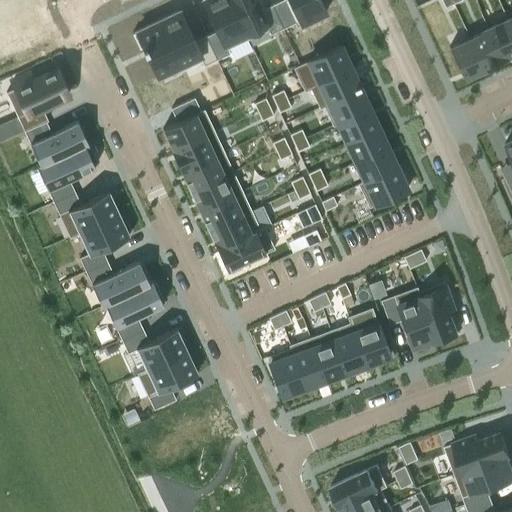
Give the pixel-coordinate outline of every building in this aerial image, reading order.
[(228,0),(218,0),(204,7),(217,33),(205,39),(214,59),(226,54),(222,44),(244,34),(228,0)] [(255,0),(228,0),(244,34),(267,23),(271,33),(283,27),(274,7),(262,12),(255,0)] [(285,0),(286,1),(274,7),(283,27),(295,22),(292,14),(316,3),(314,0),(285,0)] [(180,18),(158,28),(175,66),(198,55),(202,65),(214,59),(205,39),(193,45),(180,18)] [(511,27),(508,18),(488,27),(504,62),(511,57),(511,27)] [(488,27),(469,37),(485,71),(504,62),(488,27)] [(158,28),(135,39),(148,65),(136,71),(145,91),(157,86),(153,76),(175,66),(158,28)] [(469,37),(448,46),(463,79),(483,70),(484,71),(485,71),(469,37)] [(340,45),(293,67),(303,90),(350,68),(340,45)] [(12,88),(5,91),(14,110),(21,125),(23,130),(46,119),(44,114),(42,110),(40,106),(67,94),(65,87),(55,68),(32,79),(28,73),(11,81),(14,87),(12,88)] [(350,68),(303,90),(304,91),(309,88),(318,107),(359,87),(350,68)] [(359,87),(318,107),(319,108),(323,106),(331,124),(368,107),(359,87)] [(282,90),(271,95),(274,103),(286,98),(282,90)] [(193,97),(170,108),(176,121),(199,110),(193,97)] [(265,97),(253,103),(257,111),(269,106),(265,97)] [(286,98),(274,103),(278,112),(290,106),(286,98)] [(269,106),(257,111),(261,120),(273,114),(269,106)] [(368,107),(331,124),(332,125),(336,123),(345,142),(378,126),(368,107)] [(203,109),(162,128),(172,150),(171,150),(171,151),(214,131),(203,109)] [(46,119),(23,130),(30,145),(32,144),(38,156),(41,162),(39,163),(35,164),(36,166),(87,142),(76,120),(76,119),(50,131),(45,120),(47,119),(46,119)] [(378,126),(345,142),(354,161),(387,146),(378,126)] [(301,129),(289,134),(293,142),(304,137),(301,129)] [(214,131),(171,151),(180,171),(223,151),(214,131)] [(283,136),(271,142),(275,150),(287,145),(283,136)] [(304,137),(293,142),(297,151),(308,145),(304,137)] [(87,142),(36,166),(37,167),(39,167),(47,185),(45,185),(52,200),(74,190),(68,179),(93,167),(94,166),(86,151),(87,151),(84,145),(87,144),(87,142)] [(287,145),(275,150),(279,159),(291,153),(287,145)] [(387,146),(354,161),(363,180),(357,183),(357,184),(396,166),(387,146)] [(223,151),(180,171),(189,190),(232,170),(223,151)] [(396,166),(357,184),(368,206),(406,189),(396,166)] [(319,168),(307,173),(311,181),(323,176),(319,168)] [(232,170),(189,190),(198,210),(241,190),(232,170)] [(301,176),(289,181),(293,190),(305,184),(301,176)] [(323,176),(311,181),(315,190),(327,184),(323,176)] [(305,184),(293,190),(297,198),(309,193),(305,184)] [(74,190),(52,200),(68,235),(118,212),(111,198),(112,198),(108,189),(79,202),(74,190)] [(241,190),(198,210),(208,230),(250,210),(241,190)] [(317,196),(320,201),(324,210),(336,204),(331,196),(329,190),(317,196)] [(314,204),(303,209),(307,218),(318,212),(314,204)] [(250,210),(208,230),(217,249),(264,227),(263,226),(259,228),(250,210)] [(118,212),(68,235),(69,236),(78,232),(87,252),(78,257),(85,270),(106,260),(101,248),(125,237),(125,236),(128,234),(118,212)] [(324,225),(311,231),(317,241),(329,235),(324,225)] [(264,227),(217,249),(226,270),(228,269),(230,273),(242,267),(240,263),(273,248),(264,227)] [(420,248),(403,256),(403,257),(408,268),(425,260),(420,248)] [(106,260),(85,270),(92,285),(94,284),(102,302),(100,303),(101,305),(151,281),(151,279),(150,280),(148,274),(144,276),(137,260),(136,261),(136,260),(112,272),(106,260)] [(416,286),(415,286),(435,340),(457,332),(449,309),(446,302),(451,300),(444,280),(417,290),(416,286)] [(151,281),(101,305),(102,306),(105,305),(107,304),(115,322),(113,323),(120,338),(142,328),(136,316),(162,304),(151,281)] [(344,282),(335,286),(340,297),(341,297),(349,293),(344,282)] [(415,286),(380,299),(389,323),(401,319),(411,346),(433,338),(434,341),(435,340),(415,286)] [(324,291),(315,295),(321,307),(329,303),(324,291)] [(315,295),(307,299),(312,311),(321,307),(315,295)] [(371,307),(347,315),(365,364),(389,356),(371,307)] [(285,309),(276,313),(282,325),(290,321),(285,309)] [(276,313),(268,317),(273,329),(282,325),(276,313)] [(348,322),(329,329),(345,372),(365,364),(347,315),(346,316),(348,322)] [(142,328),(120,338),(127,351),(135,347),(145,368),(136,372),(136,373),(186,349),(179,335),(180,335),(176,326),(147,340),(142,328)] [(329,329),(309,336),(325,379),(345,372),(329,329)] [(309,336),(289,344),(304,387),(325,379),(309,336)] [(289,347),(266,355),(281,395),(304,387),(289,344),(288,344),(289,347)] [(186,349),(136,373),(153,408),(174,398),(169,385),(193,374),(193,373),(196,372),(186,349)] [(451,428),(439,432),(442,442),(455,437),(451,428)] [(468,437),(444,446),(454,474),(508,454),(500,431),(478,440),(470,443),(468,437)] [(410,442),(398,447),(406,464),(418,459),(410,442)] [(508,454),(454,474),(468,509),(492,501),(487,487),(511,477),(511,470),(506,456),(509,455),(508,454)] [(377,464),(330,486),(339,506),(386,485),(377,464)] [(405,466),(393,471),(397,480),(409,474),(407,471),(405,466)] [(409,474),(397,480),(401,488),(413,483),(409,474)] [(386,485),(339,506),(341,511),(378,511),(390,507),(381,488),(387,486),(386,485)] [(495,511),(492,501),(468,509),(468,511),(511,511),(511,506),(497,511),(495,511)]
